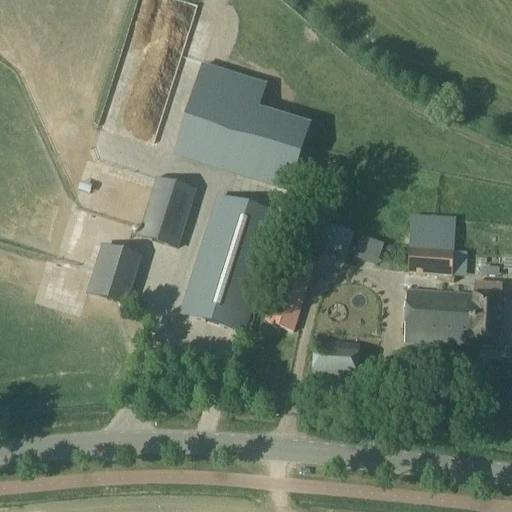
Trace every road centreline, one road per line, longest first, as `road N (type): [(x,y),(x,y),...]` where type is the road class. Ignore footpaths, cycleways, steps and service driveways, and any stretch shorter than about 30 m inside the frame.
road 1 (secondary): [(511,476),(193,441),(0,453)]
road 2 (unknown): [(83,444),(126,412),(143,374),(205,164)]
